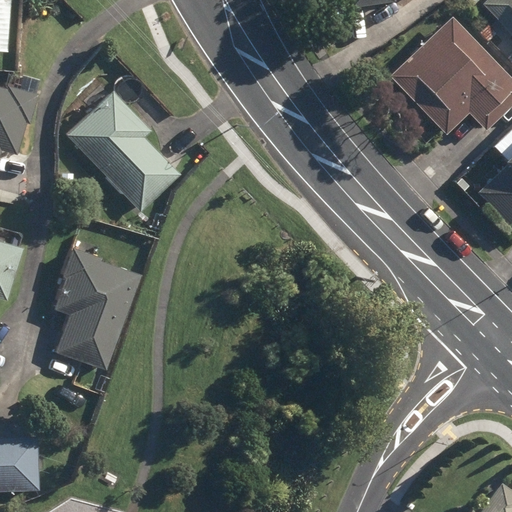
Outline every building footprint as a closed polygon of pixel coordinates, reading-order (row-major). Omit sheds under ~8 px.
[(0,0),(0,49),(9,51),(12,0),(0,0)] [(511,51),(511,0),(476,0),(473,3),(504,35),(497,42),(509,55),(511,51)] [(380,76),(438,135),(461,112),(478,130),(511,97),(511,87),(441,16),(380,76)] [(468,26),(481,42),(491,34),(478,18),(468,26)] [(454,25),(463,35),(469,29),(460,19),(454,25)] [(384,46),(388,51),(399,44),(395,39),(384,46)] [(0,157),(3,149),(18,153),(27,121),(31,123),(39,94),(9,85),(7,91),(0,88),(0,157)] [(67,135),(141,211),(180,173),(145,136),(152,130),(113,90),(67,135)] [(469,193),(506,230),(511,224),(511,134),(486,160),(495,168),(469,193)] [(0,297),(8,299),(23,248),(0,241),(0,297)] [(56,350),(106,369),(141,274),(100,259),(101,256),(74,246),(63,275),(67,276),(55,308),(70,313),(56,350)] [(0,490),(39,489),(38,437),(0,437),(0,490)] [(511,511),(511,497),(492,483),(471,511),(465,511),(460,508),(457,511),(511,511)]
